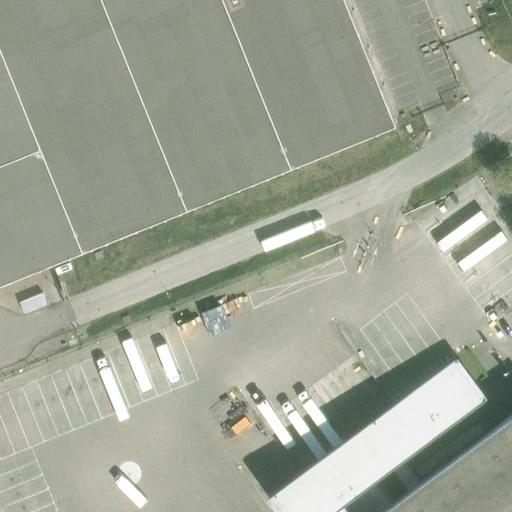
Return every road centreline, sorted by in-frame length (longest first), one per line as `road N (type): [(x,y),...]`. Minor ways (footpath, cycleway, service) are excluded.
road 1 (unclassified): [(77,310),(374,189),(511,107)]
road 2 (unknown): [(392,180),(383,224),(339,297),(199,395),(88,511)]
road 3 (unknown): [(442,154),(383,0)]
road 4 (unknown): [(449,0),(511,132)]
